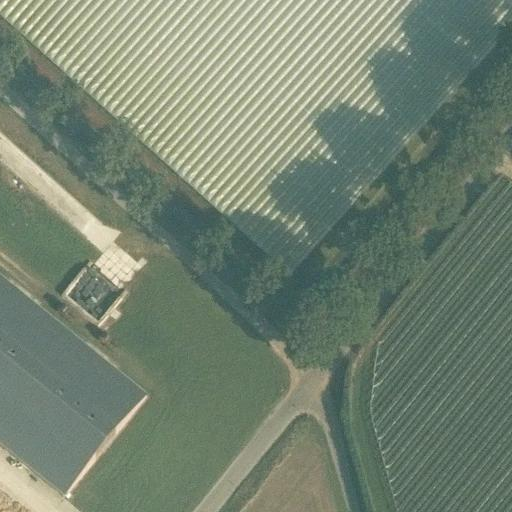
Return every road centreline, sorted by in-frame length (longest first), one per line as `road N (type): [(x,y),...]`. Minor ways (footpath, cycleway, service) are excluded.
road 1 (unclassified): [(313,381),(276,333),(0,83)]
road 2 (unclassified): [(511,135),(313,381)]
road 3 (unclassified): [(313,381),(209,511)]
road 4 (unclassified): [(359,511),(313,381)]
